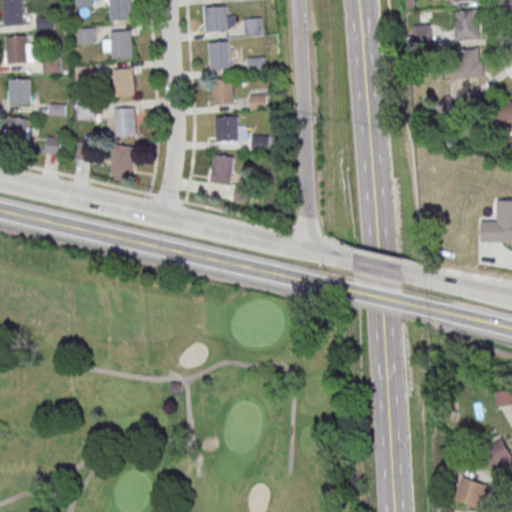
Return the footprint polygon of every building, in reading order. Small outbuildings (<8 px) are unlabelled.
[(1,1),(21,0),(23,26),(3,27),(1,1)] [(74,0),(92,0),(93,8),(75,9),(74,0)] [(107,0),(128,0),(131,20),(110,22),(107,0)] [(203,9),(224,7),(226,32),(205,34),(203,9)] [(478,39),(478,11),(455,11),(455,39),(478,39)] [(242,20),(260,19),(261,36),(244,37),(242,20)] [(431,45),(431,26),(412,26),(412,45),(431,45)] [(76,30),(93,29),(95,46),(77,47),(76,30)] [(110,34),(130,33),(132,59),(112,60),(110,34)] [(4,39),(24,38),(26,64),(6,66),(4,39)] [(207,45),(228,43),(230,69),(209,70),(207,45)] [(484,78),(483,48),(460,49),(461,79),(484,78)] [(42,59),(59,57),(60,75),(43,76),(42,59)] [(246,60),(264,58),(265,72),(247,74),(246,60)] [(74,69),(92,67),(93,82),(76,84),(74,69)] [(112,72),(132,71),(134,97),(114,99),(112,72)] [(8,103),(31,103),(31,79),(8,79),(8,103)] [(210,82),(231,81),(233,106),(212,108),(210,82)] [(248,96),(266,95),(267,112),(250,113),(248,96)] [(495,125),(511,125),(511,100),(495,101),(495,125)] [(76,107),(94,106),(95,120),(77,122),(76,107)] [(113,112),(133,110),(135,136),(115,138),(113,112)] [(31,120),(8,116),(3,141),(26,145),(31,120)] [(215,118),(236,117),(238,142),(217,144),(215,118)] [(59,155),(63,139),(48,135),(44,152),(59,155)] [(268,149),(268,135),(252,135),(252,149),(268,149)] [(77,159),(88,159),(88,143),(77,143),(77,159)] [(111,177),(132,179),(135,147),(114,144),(111,177)] [(231,184),(234,156),(213,154),(210,181),(231,184)] [(511,200),(497,200),(497,221),(481,221),(481,243),(511,243),(511,200)] [(498,405),(511,403),(511,391),(511,390),(497,392),(498,405)] [(496,469),(511,457),(511,454),(500,439),(483,451),(496,469)] [(478,508),(487,485),(463,476),(454,500),(478,508)]
